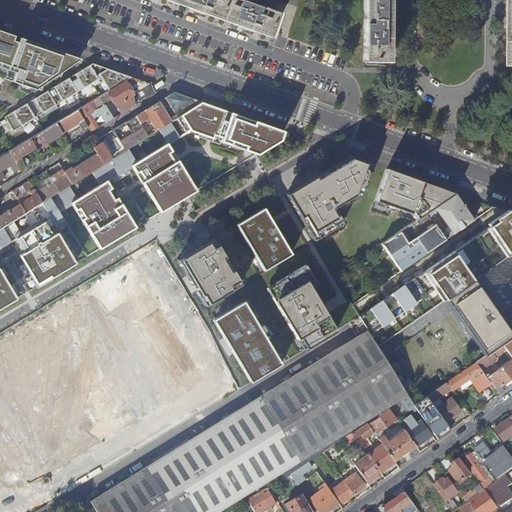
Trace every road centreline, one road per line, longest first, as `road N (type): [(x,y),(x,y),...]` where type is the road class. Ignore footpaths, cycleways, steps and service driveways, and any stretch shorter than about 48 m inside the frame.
road 1 (residential): [(345,134),(183,231),(145,235),(0,320)]
road 2 (residential): [(0,6),(345,134)]
road 3 (residential): [(353,511),(511,397)]
road 4 (residential): [(345,134),(511,192)]
